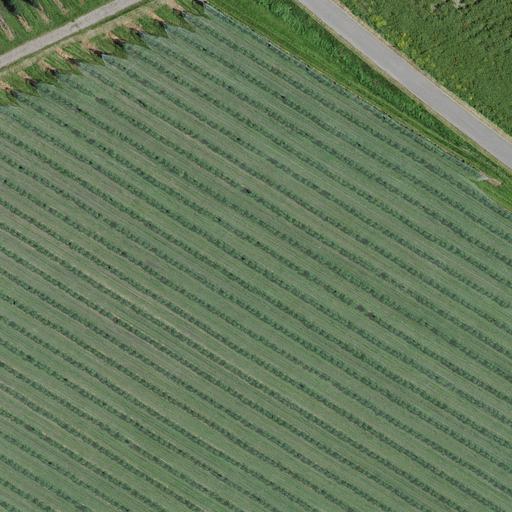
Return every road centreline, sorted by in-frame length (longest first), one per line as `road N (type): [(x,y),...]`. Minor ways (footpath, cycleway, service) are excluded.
road 1 (unclassified): [(511,153),(315,0)]
road 2 (track): [(0,61),(126,0)]
